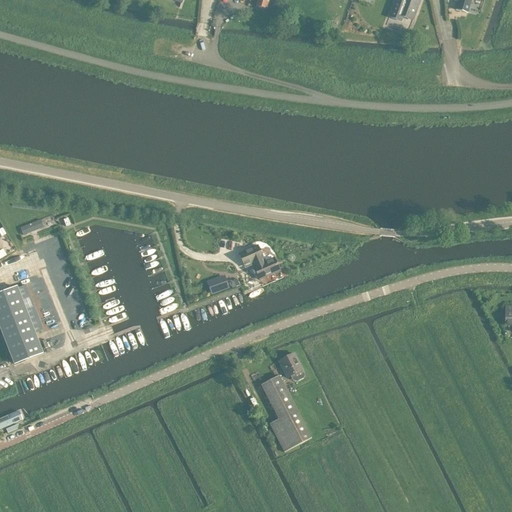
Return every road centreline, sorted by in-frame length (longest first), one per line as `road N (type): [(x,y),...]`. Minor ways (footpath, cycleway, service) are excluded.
road 1 (unclassified): [(511,102),(314,100),(144,73),(0,34)]
road 2 (unclassified): [(0,160),(378,232),(511,222)]
road 3 (unclassified): [(217,349),(435,274),(511,268)]
road 4 (unclassified): [(217,349),(95,403)]
